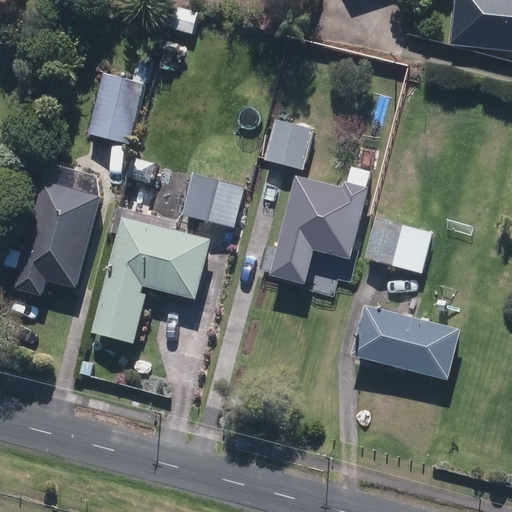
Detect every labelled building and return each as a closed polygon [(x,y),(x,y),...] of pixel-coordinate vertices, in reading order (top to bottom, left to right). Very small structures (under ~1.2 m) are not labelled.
[(138,83),(110,76),(96,135),(138,145),(157,63),(144,59),(138,83)] [(307,171),(318,130),(280,121),(270,162),(307,171)] [(254,166),(227,160),(222,181),(199,176),(189,218),(239,230),(254,166)] [(278,276),(310,285),(309,290),(330,296),(335,278),(344,281),(349,259),(355,260),(373,190),(350,184),(348,189),(303,178),(278,276)] [(84,289),(108,196),(50,181),(21,290),(51,298),(55,281),(84,289)] [(218,242),(180,232),(183,222),(122,207),(116,233),(124,235),(99,333),(140,343),(153,296),(148,295),(150,288),(202,301),(218,242)] [(379,221),(369,259),(424,272),(434,234),(379,221)] [(371,306),(358,356),(453,380),(465,330),(371,306)]
